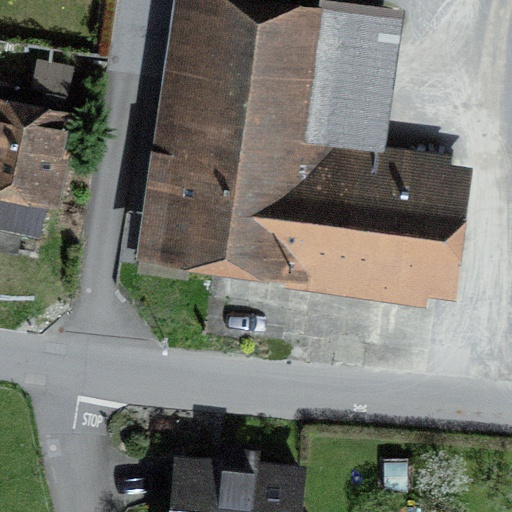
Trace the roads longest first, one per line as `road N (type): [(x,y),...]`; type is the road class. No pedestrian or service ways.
road 1 (residential): [(511,405),(54,363)]
road 2 (residential): [(80,511),(54,363)]
